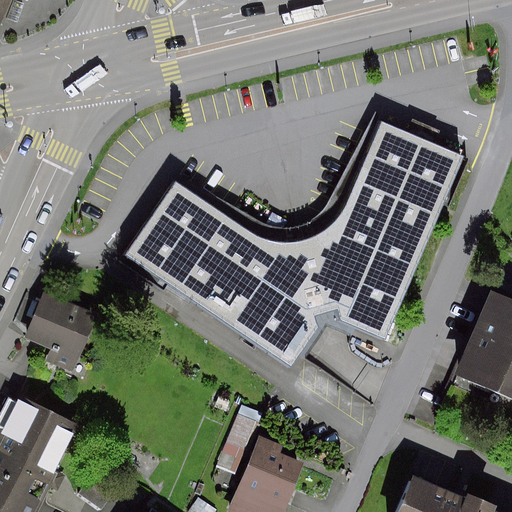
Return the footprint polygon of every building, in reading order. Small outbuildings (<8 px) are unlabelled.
[(15,0),(0,0),(0,16),(7,20),(15,0)] [(270,245),(251,239),(173,183),(120,256),(273,367),(309,327),(307,313),(332,307),(335,323),(377,341),(453,155),(374,123),(337,214),(325,229),(308,239),(290,245),(270,245)] [(511,289),(497,284),(460,373),(511,394),(511,289)] [(100,314),(50,293),(32,339),(82,359),(100,314)] [(35,511),(79,425),(22,396),(18,404),(10,400),(0,420),(0,511),(35,511)] [(243,472),(262,419),(238,410),(219,463),(243,472)] [(296,511),(316,448),(263,432),(240,507),(257,511),(296,511)] [(511,511),(511,510),(427,471),(407,511),(511,511)]
